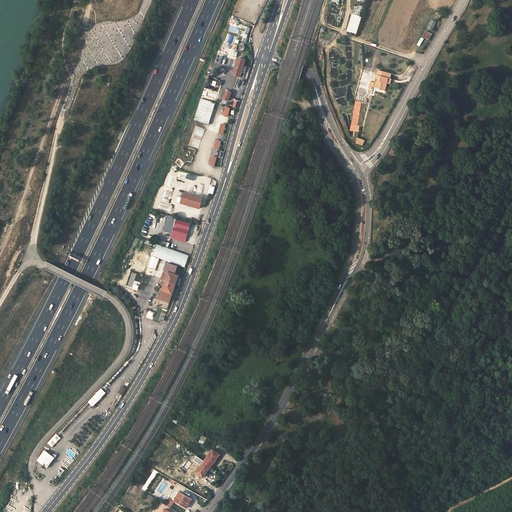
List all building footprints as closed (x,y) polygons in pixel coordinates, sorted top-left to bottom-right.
[(347,31),(356,34),(364,9),(360,8),(357,16),(353,14),(347,31)] [(239,40),(247,43),(251,29),(243,26),(239,40)] [(426,31),(423,37),(429,40),(432,34),(426,31)] [(230,54),(234,45),(224,41),(221,51),(230,54)] [(215,62),(231,66),(233,60),(217,56),(215,62)] [(238,58),(237,61),(235,67),(232,75),(239,77),(245,60),(238,58)] [(385,91),(387,83),(388,79),(390,79),(391,74),(378,71),(375,80),(376,80),(375,83),(374,86),(381,87),(380,90),(385,91)] [(204,97),(216,101),(219,94),(206,90),(204,97)] [(232,93),(226,91),(223,99),(229,101),(232,93)] [(209,125),(216,103),(203,99),(196,121),(209,125)] [(350,131),(359,133),(360,126),(362,127),(363,120),(359,119),(362,102),(355,101),(350,131)] [(197,126),(190,145),(198,148),(205,129),(197,126)] [(213,194),(216,181),(211,180),(212,178),(201,176),(200,184),(203,185),(201,193),(208,195),(209,193),(213,194)] [(203,199),(185,193),(181,203),(200,209),(203,199)] [(159,208),(172,211),(173,206),(161,202),(159,208)] [(171,239),(185,243),(187,237),(190,224),(176,220),(171,239)] [(189,256),(157,244),(153,256),(185,267),(189,256)] [(159,259),(152,256),(148,267),(155,269),(159,259)] [(167,273),(165,281),(176,285),(179,275),(175,274),(178,265),(167,262),(164,272),(167,273)] [(140,283),(134,281),(137,274),(130,272),(125,286),(137,290),(140,283)] [(176,285),(165,281),(158,300),(159,300),(169,304),(166,309),(170,311),(177,293),(173,292),(176,285)] [(156,306),(166,309),(169,304),(159,300),(156,306)] [(122,385),(118,392),(123,395),(127,388),(122,385)] [(93,406),(108,393),(102,387),(88,401),(93,406)] [(53,447),(62,437),(57,433),(48,443),(53,447)] [(48,468),(56,457),(46,449),(37,460),(48,468)] [(219,455),(213,450),(204,461),(211,466),(219,455)] [(211,466),(204,461),(196,472),(202,478),(211,466)] [(155,470),(143,489),(147,492),(159,472),(155,470)] [(179,493),(175,501),(186,508),(191,500),(179,493)]
